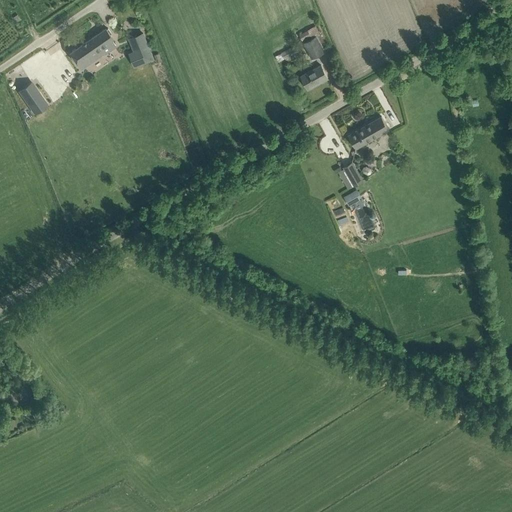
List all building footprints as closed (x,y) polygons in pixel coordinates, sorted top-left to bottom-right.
[(322,47),(326,44),(316,25),(299,35),(302,40),(310,36),(311,38),(303,42),(312,58),(324,51),(322,47)] [(81,69),(104,53),(105,54),(116,46),(112,40),(113,39),(110,34),(111,33),(108,28),(107,28),(106,29),(105,28),(69,53),(81,69)] [(132,37),(129,38),(134,50),(134,51),(134,52),(135,51),(139,49),(144,62),(153,58),(143,33),(132,37)] [(283,59),(298,51),(295,45),(280,53),(281,54),(275,56),(278,61),(283,59)] [(308,88),(328,78),(321,65),(301,76),(308,88)] [(33,81),(21,89),(37,112),(48,103),(33,81)] [(381,116),(348,135),(356,148),(389,129),(381,116)] [(360,126),(355,118),(346,123),(351,131),(360,126)] [(343,166),(354,186),(363,181),(352,161),(343,166)] [(357,189),(344,196),(349,205),(360,199),(359,198),(361,197),(357,189)]
